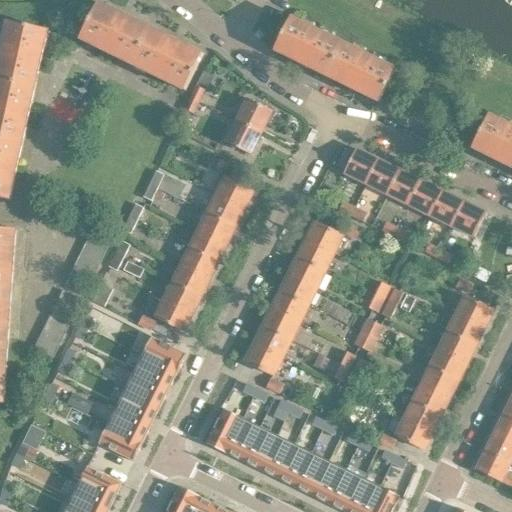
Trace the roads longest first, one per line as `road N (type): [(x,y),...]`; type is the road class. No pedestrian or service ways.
road 1 (residential): [(166,457),(333,112)]
road 2 (residential): [(511,199),(333,112)]
road 3 (residential): [(333,112),(179,0)]
road 4 (residential): [(437,478),(511,327)]
road 5 (residential): [(276,511),(166,457)]
